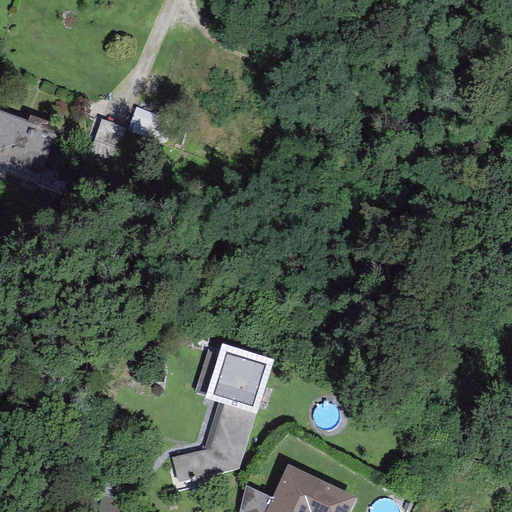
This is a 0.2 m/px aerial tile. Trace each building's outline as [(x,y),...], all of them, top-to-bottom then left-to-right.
[(27,121),(0,110),(0,170),(43,187),(65,129),(29,115),(27,121)] [(221,345),(205,398),(218,403),(202,452),(171,459),(176,483),(239,470),(272,360),(221,345)] [(349,511),(356,498),(288,465),(271,498),(264,511),(349,511)] [(264,511),(271,498),(245,485),(237,511),(264,511)] [(118,511),(121,502),(101,498),(97,511),(118,511)]
